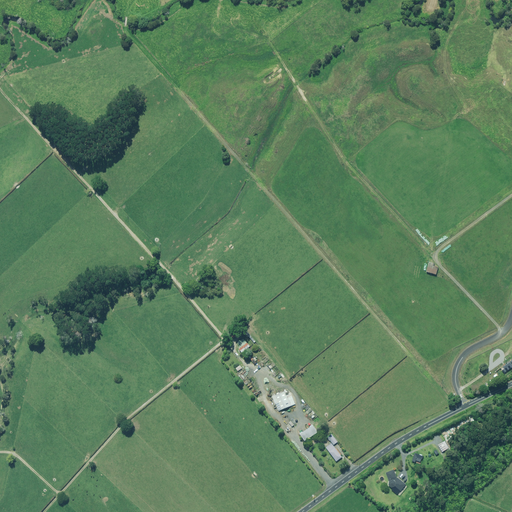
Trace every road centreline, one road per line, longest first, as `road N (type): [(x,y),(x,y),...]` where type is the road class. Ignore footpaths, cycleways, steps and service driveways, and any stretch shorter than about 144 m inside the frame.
road 1 (unclassified): [(301,511),(389,447),(464,406)]
road 2 (residential): [(511,309),(502,331),(457,360),(464,406)]
